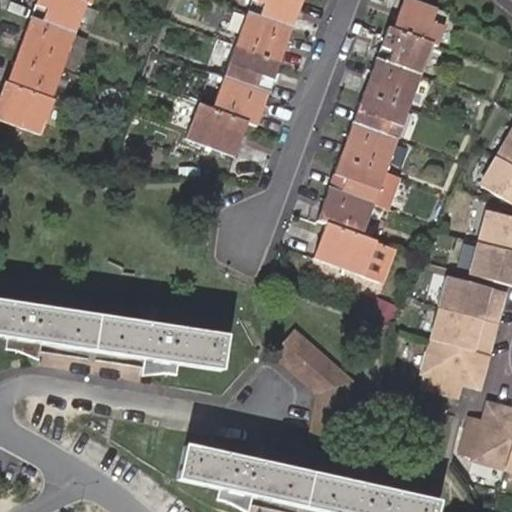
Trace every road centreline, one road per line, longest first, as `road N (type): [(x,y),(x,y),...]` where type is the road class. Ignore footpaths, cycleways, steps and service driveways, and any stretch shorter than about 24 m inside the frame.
road 1 (residential): [(0,404),(5,394),(32,386),(230,418),(266,405)]
road 2 (residential): [(350,0),(289,173),(252,232)]
road 3 (residential): [(135,511),(0,426)]
